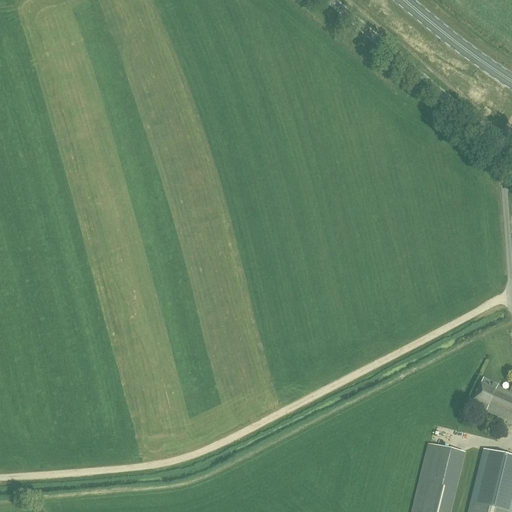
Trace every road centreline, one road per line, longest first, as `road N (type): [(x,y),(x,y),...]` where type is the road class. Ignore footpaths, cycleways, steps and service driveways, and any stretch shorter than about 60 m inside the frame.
road 1 (unclassified): [(511,296),(501,153),(511,129)]
road 2 (primary): [(511,81),(404,0)]
